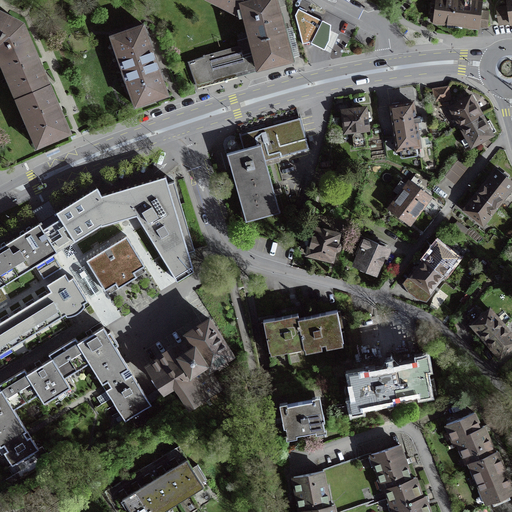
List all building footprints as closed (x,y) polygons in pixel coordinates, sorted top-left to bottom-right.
[(213,0),(223,5),(224,2),(228,4),(227,5),(239,11),(242,5),(242,4),(256,0),(213,0)] [(256,0),(242,4),(242,5),(243,6),(251,37),(259,66),(290,58),(275,0),(256,0)] [(475,0),(436,0),(434,20),(443,21),(443,22),(469,26),(469,24),(486,26),(488,11),(481,10),(482,1),(475,0)] [(511,0),(506,0),(508,6),(497,7),(499,24),(510,22),(510,23),(511,23),(511,0)] [(0,12),(0,41),(21,23),(0,12)] [(301,13),(295,15),(303,44),(312,41),(314,41),(323,24),(301,13)] [(323,24),(314,41),(312,41),(311,43),(324,49),(329,40),(331,25),(324,21),(323,24)] [(48,84),(21,23),(0,41),(0,57),(17,97),(48,84)] [(149,39),(143,24),(111,36),(115,47),(118,46),(126,70),(154,60),(147,40),(149,39)] [(203,56),(188,61),(196,84),(259,66),(251,37),(237,41),(238,46),(205,55),(204,55),(203,55),(203,56)] [(161,79),(154,60),(126,70),(134,93),(131,94),(135,106),(168,94),(163,79),(161,79)] [(48,84),(17,97),(37,144),(68,131),(48,84)] [(449,86),(433,89),(435,101),(450,99),(449,86)] [(451,107),(461,125),(481,114),(471,96),(451,107)] [(413,102),(390,105),(393,127),(416,124),(416,121),(421,121),(421,115),(416,116),(415,109),(414,110),(413,102)] [(365,108),(343,110),(346,130),(358,129),(358,132),(366,131),(366,128),(367,128),(365,108)] [(481,114),(461,125),(460,126),(471,145),(492,134),(491,133),(496,131),(489,119),(485,122),(481,114)] [(273,127),(281,156),(308,148),(300,119),(298,120),(273,127)] [(417,130),(416,124),(393,127),(397,149),(400,148),(402,158),(417,155),(416,146),(419,145),(418,137),(419,137),(418,130),(417,130)] [(267,128),(241,136),(241,137),(244,148),(261,144),(265,161),(281,156),(273,127),(267,128)] [(228,147),(226,149),(233,174),(250,170),(267,165),(265,161),(261,144),(244,148),(241,137),(239,138),(235,137),(234,139),(231,139),(228,141),(227,145),(228,147)] [(60,151),(58,146),(45,152),(47,156),(60,151)] [(460,157),(444,176),(454,184),(470,165),(460,157)] [(279,211),(267,165),(250,170),(263,216),(279,211)] [(478,193),(496,206),(502,199),(504,200),(509,193),(507,191),(511,185),(511,181),(508,178),(509,176),(498,168),(478,193)] [(246,221),(263,216),(250,170),(233,174),(246,221)] [(102,194),(110,222),(137,215),(177,280),(195,270),(189,251),(195,249),(175,181),(168,182),(166,175),(102,194)] [(429,197),(409,182),(407,184),(401,179),(393,190),(400,195),(419,210),(429,197)] [(43,227),(58,251),(101,225),(110,222),(102,194),(97,186),(57,211),(60,216),(43,227)] [(490,215),(496,206),(478,193),(465,209),(483,223),(484,222),(486,224),(492,216),(490,215)] [(419,210),(400,195),(390,207),(401,215),(399,218),(408,225),(419,210)] [(13,237),(32,267),(35,265),(54,254),(58,251),(43,227),(39,221),(13,237)] [(458,221),(454,227),(464,235),(469,229),(458,221)] [(338,233),(314,227),(312,234),(308,233),(307,234),(306,236),(306,237),(305,238),(305,240),(305,241),(305,243),(305,245),(310,246),(308,253),(332,259),(335,248),(339,249),(341,243),(336,241),(338,233)] [(127,235),(86,260),(105,290),(116,283),(119,288),(138,276),(135,272),(146,265),(127,235)] [(0,245),(19,275),(32,267),(13,237),(0,245)] [(363,249),(357,264),(377,273),(384,256),(385,256),(387,255),(388,254),(388,253),(389,252),(388,250),(388,249),(387,248),(378,245),(378,243),(365,237),(360,248),(363,249)] [(431,252),(425,260),(443,274),(456,258),(438,244),(437,245),(435,243),(429,251),(431,252)] [(0,245),(0,273),(6,283),(19,275),(0,245)] [(62,267),(54,254),(35,265),(44,279),(62,267)] [(487,264),(490,268),(496,261),(492,258),(487,264)] [(443,274),(425,260),(419,268),(417,266),(411,274),(413,275),(412,277),(411,276),(405,283),(407,285),(408,287),(410,289),(411,291),(410,292),(415,295),(416,294),(418,296),(421,297),(423,297),(425,298),(431,291),(430,290),(443,274)] [(51,290),(65,314),(88,301),(73,277),(69,279),(65,273),(47,284),(51,290)] [(445,282),(433,297),(430,307),(450,318),(465,298),(445,282)] [(37,299),(51,323),(65,314),(51,290),(47,293),(46,290),(38,295),(39,298),(37,299)] [(23,307),(38,331),(51,323),(37,299),(34,300),(33,298),(25,303),(26,305),(23,307)] [(38,331),(23,307),(22,308),(20,306),(12,311),(14,313),(9,316),(24,340),(38,331)] [(477,306),(466,316),(470,322),(482,312),(477,306)] [(486,340),(503,325),(490,309),(472,324),(474,325),(472,327),(478,334),(480,332),(486,340)] [(298,317),(303,344),(304,348),(342,341),(336,310),(298,317)] [(303,344),(298,317),(297,313),(263,320),(269,351),(303,344)] [(24,340),(9,316),(8,314),(0,318),(0,319),(1,321),(0,321),(0,332),(10,348),(24,340)] [(187,333),(190,338),(148,364),(165,390),(174,384),(189,408),(220,389),(207,367),(209,366),(210,368),(217,364),(219,367),(228,362),(226,358),(232,354),(209,319),(187,333)] [(511,345),(511,335),(503,325),(486,340),(493,348),(491,349),(497,356),(499,355),(500,356),(511,345)] [(75,338),(90,363),(98,376),(124,359),(116,346),(118,344),(110,331),(108,333),(103,326),(79,341),(76,337),(75,338)] [(0,354),(10,348),(0,332),(0,354)] [(90,363),(75,338),(48,354),(51,358),(27,373),(25,369),(0,383),(0,385),(14,409),(39,394),(44,403),(51,398),(50,396),(56,392),(59,398),(61,400),(66,394),(64,390),(70,387),(65,378),(90,363)] [(124,359),(98,376),(104,386),(106,389),(119,381),(132,373),(131,370),(124,359)] [(355,404),(355,405),(355,408),(392,401),(392,399),(429,391),(425,367),(424,360),(389,367),(389,370),(354,377),(356,386),(352,387),(355,404)] [(152,405),(132,373),(119,381),(139,413),(152,405)] [(119,381),(106,389),(107,391),(97,397),(102,404),(111,398),(125,421),(134,416),(135,418),(140,415),(139,413),(119,381)] [(14,409),(0,385),(0,435),(22,422),(14,409)] [(317,408),(315,399),(285,405),(287,413),(283,414),(285,420),(283,421),(284,426),(278,427),(280,437),(288,436),(288,437),(324,430),(323,421),(325,421),(323,413),(321,414),(320,407),(317,408)] [(474,412),(446,424),(455,445),(459,443),(467,463),(469,462),(495,452),(483,425),(480,427),(474,412)] [(22,422),(0,435),(0,445),(1,446),(5,443),(6,446),(8,449),(31,435),(29,432),(22,422)] [(31,435),(8,449),(4,452),(12,464),(8,466),(13,475),(20,471),(16,463),(23,459),(24,460),(34,454),(33,452),(35,451),(40,459),(48,454),(43,446),(39,448),(31,435)] [(385,488),(411,478),(399,444),(371,454),(384,488),(385,488)] [(511,486),(497,451),(495,452),(469,462),(487,503),(511,492),(511,486)] [(183,452),(170,460),(189,491),(195,487),(198,492),(205,487),(202,482),(207,479),(198,465),(193,468),(183,452)] [(170,460),(157,468),(176,498),(181,495),(184,500),(191,495),(189,491),(170,460)] [(157,468),(145,476),(163,505),(168,502),(171,507),(178,503),(176,498),(157,468)] [(304,511),(330,505),(323,471),(293,477),(300,511),(304,511)] [(145,476),(131,484),(148,511),(152,511),(156,510),(156,511),(162,511),(166,510),(163,505),(145,476)] [(415,477),(411,478),(385,488),(394,511),(396,510),(396,511),(430,511),(426,501),(424,502),(415,477)] [(148,511),(131,484),(108,498),(117,511),(120,511),(128,508),(130,511),(148,511)]
